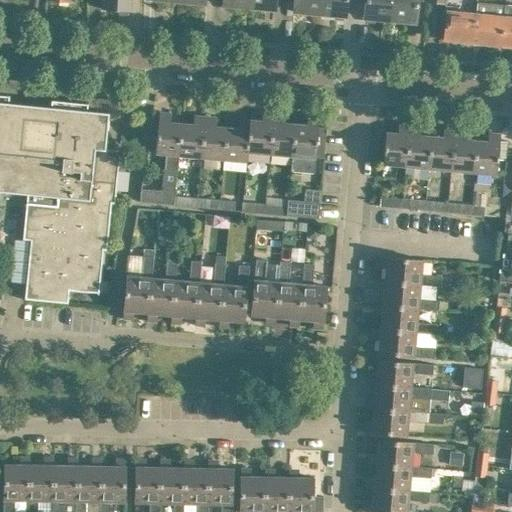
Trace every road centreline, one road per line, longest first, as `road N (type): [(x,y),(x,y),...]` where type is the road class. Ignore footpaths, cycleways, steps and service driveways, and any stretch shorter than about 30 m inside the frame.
road 1 (residential): [(0,435),(336,443),(341,348)]
road 2 (residential): [(354,78),(0,43)]
road 3 (residential): [(341,348),(354,78)]
road 4 (residential): [(341,348),(112,335)]
road 5 (residential): [(511,94),(354,78)]
